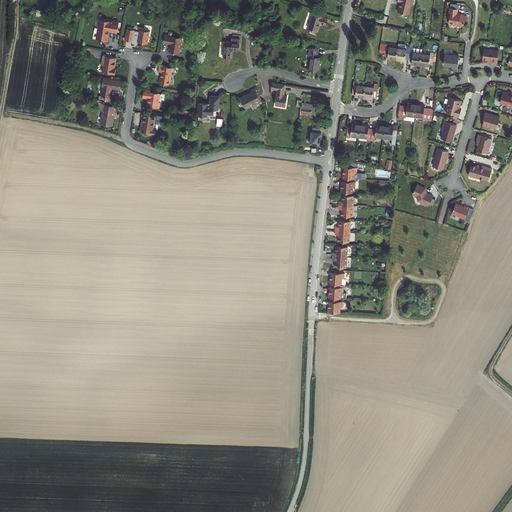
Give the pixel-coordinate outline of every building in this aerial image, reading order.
[(414,0),(399,0),(399,1),(402,1),(400,11),(412,13),(414,0)] [(458,8),(451,8),(450,13),(451,13),(450,23),(458,24),(462,26),(464,23),(468,18),(467,17),(467,16),(464,14),(463,15),(462,14),(457,13),(458,8)] [(328,18),(314,13),(310,28),(319,30),(321,22),(327,24),(328,18)] [(117,25),(96,21),(94,31),(98,31),(96,41),(106,43),(108,33),(115,35),(117,25)] [(135,30),(127,29),(126,40),(133,41),(133,43),(138,44),(139,41),(147,43),(149,31),(140,29),(140,32),(135,31),(135,30)] [(179,53),(180,47),(183,48),(184,43),(181,42),(182,37),(165,34),(164,42),(172,43),(171,48),(170,48),(169,51),(179,53)] [(231,42),(225,42),(224,57),(232,58),(233,49),(240,50),(241,39),(232,38),(231,42)] [(391,57),(397,58),(397,56),(399,46),(390,45),(390,44),(382,42),(381,50),(385,51),(385,54),(388,55),(388,57),(391,57)] [(397,56),(397,58),(402,59),(406,59),(406,57),(410,57),(411,46),(407,45),(407,48),(399,46),(397,56)] [(318,48),(309,46),(307,53),(310,54),(306,67),(315,69),(319,56),(316,55),(318,48)] [(416,63),(422,63),(423,52),(424,47),(411,46),(410,57),(414,58),(413,62),(416,63)] [(500,50),(485,49),(484,59),(490,60),(492,60),(492,62),(498,63),(500,50)] [(423,52),(422,63),(428,64),(431,65),(431,62),(435,63),(436,51),(432,51),(432,53),(423,52)] [(113,55),(105,54),(103,64),(105,64),(104,71),(117,74),(118,68),(116,67),(118,58),(113,57),(113,55)] [(445,54),(444,64),(453,66),(452,67),(458,68),(459,56),(445,54)] [(160,71),(163,71),(160,82),(171,83),(173,73),(174,73),(175,67),(171,66),(171,65),(161,63),(160,71)] [(122,80),(104,76),(101,95),(99,94),(98,99),(111,101),(112,96),(111,96),(113,88),(121,89),(122,80)] [(272,81),(272,87),(278,88),(276,102),(286,104),(288,94),(284,93),(285,83),(272,81)] [(353,93),(357,93),(357,95),(359,96),(366,96),(367,85),(358,84),(359,82),(355,81),(353,93)] [(375,86),(367,85),(366,96),(372,97),(374,98),(375,95),(378,96),(380,84),(376,84),(375,86)] [(161,100),(162,91),(146,88),(144,96),(151,97),(151,100),(149,100),(149,104),(161,106),(162,100),(161,100)] [(262,101),(257,90),(242,97),(246,108),(262,101)] [(511,108),(511,95),(511,94),(503,92),(501,102),(502,104),(510,106),(510,108),(511,108)] [(219,94),(210,93),(210,104),(207,104),(207,101),(200,100),(199,113),(208,114),(208,112),(214,112),(215,107),(218,107),(219,94)] [(446,112),(460,116),(462,109),(460,109),(460,106),(461,106),(463,101),(450,98),(446,112)] [(315,103),(306,102),(304,111),(314,112),(315,103)] [(413,121),(414,115),(416,103),(407,102),(407,105),(403,104),(403,105),(399,105),(397,115),(402,115),(402,116),(405,116),(404,120),(413,121)] [(118,106),(101,103),(100,111),(104,112),(102,124),(115,126),(118,106)] [(416,103),(414,115),(423,116),(423,119),(432,120),(433,108),(424,107),(425,104),(416,103)] [(164,114),(144,111),(143,116),(144,116),(142,129),(149,130),(148,133),(157,134),(158,127),(159,127),(161,118),(163,119),(164,114)] [(485,119),(484,126),(491,128),(491,127),(498,129),(501,117),(486,113),(484,119),(485,119)] [(444,131),(442,139),(448,140),(448,141),(449,142),(451,141),(453,142),(458,125),(446,122),(443,130),(444,131)] [(351,125),(347,125),(346,136),(349,136),(350,134),(358,135),(360,124),(351,123),(351,125)] [(371,139),(372,128),(368,127),(368,125),(360,124),(358,135),(366,136),(366,139),(371,139)] [(372,128),(371,139),(374,140),(375,136),(383,137),(385,125),(377,124),(376,128),(372,128)] [(312,129),(311,129),(310,141),(320,142),(321,130),(319,130),(319,126),(313,125),(312,129)] [(385,125),(383,137),(392,138),(391,143),(395,144),(397,129),(393,128),(394,126),(385,125)] [(493,139),(480,135),(478,142),(478,145),(479,145),(478,150),(489,153),(493,139)] [(435,166),(435,167),(443,169),(445,169),(446,162),(447,162),(448,158),(450,152),(439,149),(436,157),(437,157),(435,166)] [(481,168),(473,165),(470,176),(490,181),(493,169),(481,166),(481,168)] [(356,172),(356,167),(342,167),(341,178),(353,179),(354,172),(356,172)] [(340,181),(340,192),(352,193),(352,187),(354,187),(355,182),(340,181)] [(418,186),(414,195),(418,197),(420,203),(421,202),(423,206),(427,208),(428,206),(430,206),(431,205),(434,199),(434,197),(429,195),(428,194),(426,189),(418,186)] [(338,200),(338,205),(353,206),(353,195),(341,194),(341,200),(338,200)] [(457,204),(453,214),(466,220),(466,221),(471,223),(476,210),(466,206),(465,208),(457,204)] [(352,216),(353,206),(338,205),(337,209),(340,210),(340,215),(352,216)] [(349,221),(337,221),(337,227),(335,227),(335,231),(349,232),(349,221)] [(348,241),(349,232),(335,231),(334,236),(337,236),(337,241),(348,241)] [(347,248),(334,247),(334,252),(332,252),(331,256),(346,257),(347,248)] [(346,257),(331,256),(331,261),(334,261),(333,266),(346,267),(346,257)] [(329,273),(328,284),(341,285),(341,280),(343,280),(343,273),(329,273)] [(328,298),(347,299),(347,293),(342,293),(343,288),(329,287),(328,298)] [(341,301),(328,301),(327,312),(339,313),(339,307),(341,307),(341,301)]
